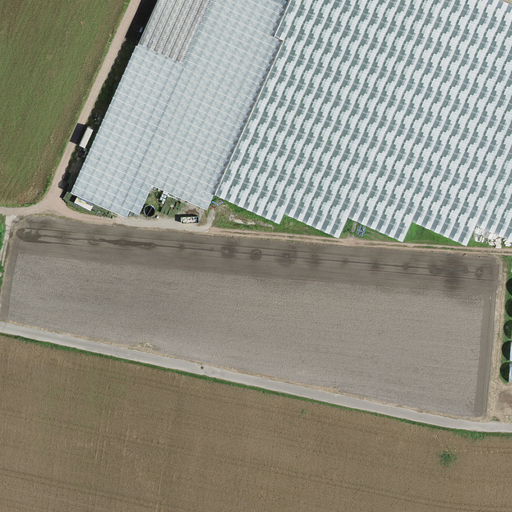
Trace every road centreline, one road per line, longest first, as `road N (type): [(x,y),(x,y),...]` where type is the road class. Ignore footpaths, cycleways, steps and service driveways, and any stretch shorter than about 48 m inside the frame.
road 1 (track): [(0,326),(434,420),(511,427)]
road 2 (track): [(0,209),(45,205),(84,219),(511,251)]
road 3 (track): [(136,0),(45,205)]
